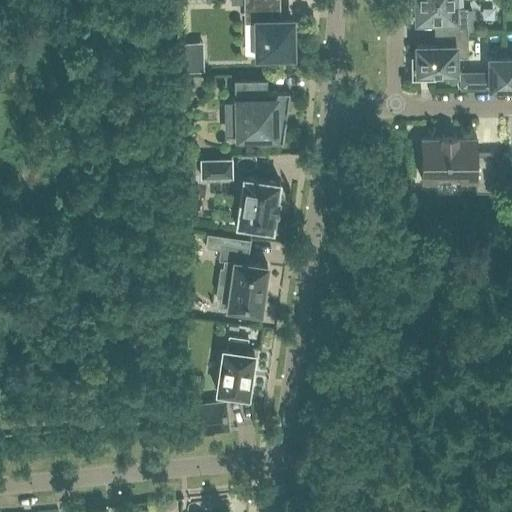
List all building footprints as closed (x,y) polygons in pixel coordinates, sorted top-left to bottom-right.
[(280,18),(280,0),(243,0),(244,11),(256,11),(257,55),(293,54),(292,18),(280,18)] [(441,19),(441,31),(468,31),(474,31),(473,9),(467,9),(467,6),(456,7),(455,0),(410,0),(410,11),(416,11),(416,19),(441,19)] [(468,55),(468,31),(441,31),(441,43),(416,43),(416,53),(411,54),(411,77),(435,77),(435,71),(457,71),(457,55),(468,55)] [(186,71),(204,70),(203,40),(185,41),(186,71)] [(504,56),(489,56),(489,71),(489,85),(490,86),(505,86),(504,56)] [(267,91),(267,77),(234,78),(234,93),(240,93),(240,104),(235,106),(232,109),(230,113),(229,117),(230,121),(232,125),(236,127),(240,129),(240,133),(258,133),(258,140),(256,140),(256,142),(283,141),(286,119),(273,119),(273,113),(287,113),(290,91),(267,91)] [(421,137),(421,171),(422,179),(475,178),(476,190),(494,190),(493,152),(477,152),(477,136),(456,137),(456,134),(442,134),(442,137),(421,137)] [(201,158),(201,176),(232,175),(231,158),(201,158)] [(244,176),(237,221),(236,221),(236,223),(238,223),(238,222),(271,228),(273,228),(273,227),(273,226),(275,211),(276,211),(278,198),(277,198),(279,181),(280,182),(280,180),(278,180),(245,175),(243,175),(243,176),(244,176)] [(247,260),(249,247),(250,238),(207,232),(205,245),(221,247),(219,258),(234,260),(227,306),(261,310),(267,263),(247,260)] [(288,270),(288,268),(299,268),(299,252),(278,253),(278,271),(288,270)] [(223,346),(217,390),(248,394),(254,351),(246,350),(248,337),(230,335),(228,347),(223,346)] [(213,400),(214,414),(198,415),(200,431),(229,428),(226,398),(213,400)] [(164,501),(165,511),(177,511),(176,500),(164,501)]
